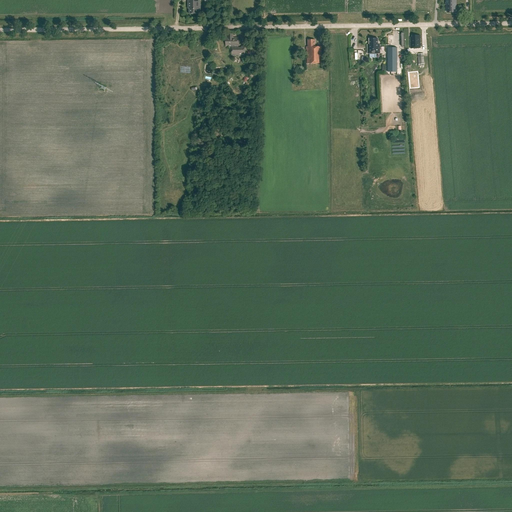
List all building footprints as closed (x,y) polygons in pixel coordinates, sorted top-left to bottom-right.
[(200,9),(200,0),(186,0),(187,0),(188,0),(188,9),(189,9),(190,14),(199,14),(199,9),(200,9)] [(456,0),(445,0),(445,11),(447,11),(447,13),(457,13),(456,0)] [(227,34),(227,38),(225,38),(225,47),(231,47),(232,57),(245,56),(245,46),(239,46),(239,37),(233,38),(233,35),(233,34),(227,34)] [(420,36),(411,36),(411,48),(420,48),(420,36)] [(368,45),(368,54),(380,54),(380,45),(378,45),(378,39),(369,39),(369,45),(368,45)] [(315,47),(315,40),(308,40),(308,47),(306,47),(306,50),(307,50),(307,64),(322,64),(321,47),(315,47)] [(388,72),(397,72),(397,48),(388,48),(388,72)]
